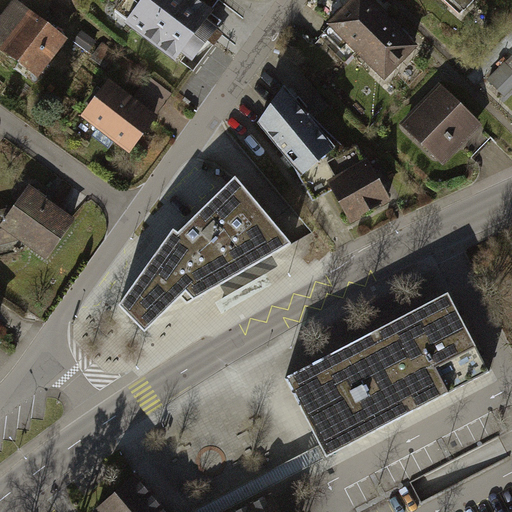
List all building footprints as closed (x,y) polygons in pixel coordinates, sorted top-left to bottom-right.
[(211,14),(192,0),(147,0),(128,25),(174,61),(181,52),(196,63),(218,34),(205,23),(211,14)] [(368,0),(360,0),(322,39),(347,65),(360,52),(391,22),(368,0)] [(456,0),(466,9),(474,0),(456,0)] [(39,76),(65,40),(17,4),(0,25),(0,47),(21,63),(17,71),(28,80),(35,73),(39,76)] [(416,47),(391,22),(360,52),(386,78),(416,47)] [(511,86),(499,73),(490,81),(505,97),(511,89),(511,86)] [(163,115),(176,97),(158,84),(145,102),(163,115)] [(133,152),(158,120),(111,85),(86,117),(100,128),(94,135),(110,148),(117,139),(133,152)] [(442,88),(407,126),(443,160),(478,122),(442,88)] [(285,89),(260,125),(292,163),(312,198),(334,186),(333,185),(369,165),(357,145),(348,150),(310,114),(307,117),(285,89)] [(369,165),(333,185),(334,186),(354,222),(390,202),(381,186),(386,183),(381,174),(376,177),(369,165)] [(201,295),(291,245),(236,179),(177,236),(174,232),(120,306),(146,332),(192,284),(201,295)] [(47,258),(72,221),(43,201),(44,198),(29,188),(15,209),(0,213),(0,237),(14,234),(47,258)] [(448,293),(285,378),(326,457),(490,372),(448,293)] [(190,511),(222,511),(325,458),(318,446),(190,511)] [(166,511),(137,477),(97,511),(278,511),(271,495),(252,504),(234,511),(166,511)]
